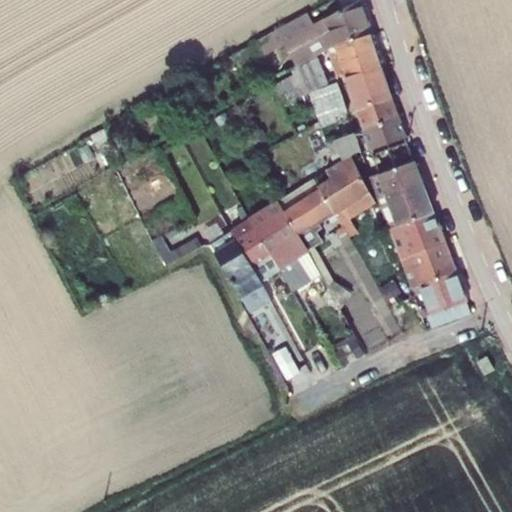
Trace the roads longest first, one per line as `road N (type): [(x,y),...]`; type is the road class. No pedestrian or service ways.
road 1 (unclassified): [(383,0),(433,151),(501,312)]
road 2 (unclassified): [(300,407),(501,312)]
road 3 (track): [(121,511),(300,407)]
